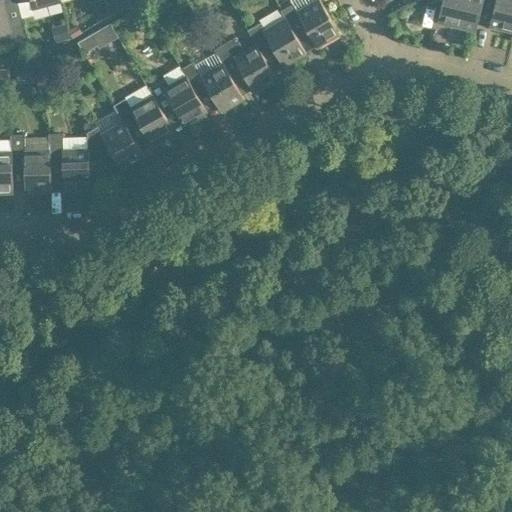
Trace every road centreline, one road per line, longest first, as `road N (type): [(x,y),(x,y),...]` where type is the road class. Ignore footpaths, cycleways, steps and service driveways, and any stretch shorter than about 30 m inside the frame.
road 1 (residential): [(394,56),(129,209),(91,224),(0,231)]
road 2 (residential): [(394,56),(511,87)]
